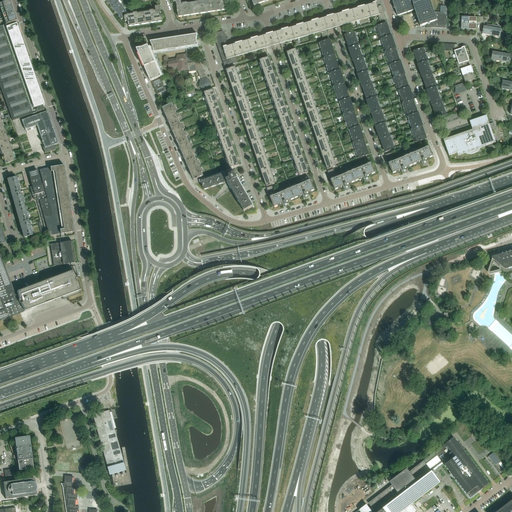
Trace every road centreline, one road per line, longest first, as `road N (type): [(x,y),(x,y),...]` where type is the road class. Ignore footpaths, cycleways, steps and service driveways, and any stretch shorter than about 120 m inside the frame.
road 1 (trunk): [(85,360),(511,206)]
road 2 (trunk): [(511,194),(117,338)]
road 3 (trunk): [(431,209),(332,253),(287,304),(264,374),(251,511)]
road 4 (trunk): [(297,470),(320,353),(311,318),(283,285),(247,274),(211,278),(117,338)]
road 5 (trunk): [(0,405),(139,360),(174,356),(203,364),(232,398),(236,436),(218,474),(185,490)]
road 6 (trunk): [(267,511),(287,388),(309,332),(347,288),(429,248)]
road 7 (trunk): [(304,511),(356,315),(373,287),(429,248)]
road 8 (trunk): [(85,360),(175,345),(219,363),(240,392),(248,423),(239,511)]
road 9 (residential): [(266,220),(229,220),(185,182),(123,37)]
road 10 (secondary): [(274,236),(511,164)]
road 11 (residential): [(66,155),(89,302),(0,339)]
road 12 (trunk): [(431,209),(205,261)]
road 13 (residential): [(266,220),(199,25)]
road 14 (secondary): [(143,308),(179,511)]
road 15 (secondary): [(185,490),(151,291)]
road 16 (residential): [(264,16),(327,203)]
road 17 (residential): [(387,186),(326,0)]
road 18 (residential): [(399,40),(443,168),(387,186)]
road 19 (secondary): [(128,135),(143,308)]
road 20 (residential): [(14,0),(66,155)]
road 21 (residential): [(495,114),(470,41),(399,40)]
road 22 (trunk): [(117,338),(0,380)]
road 23 (secondary): [(130,114),(82,0)]
